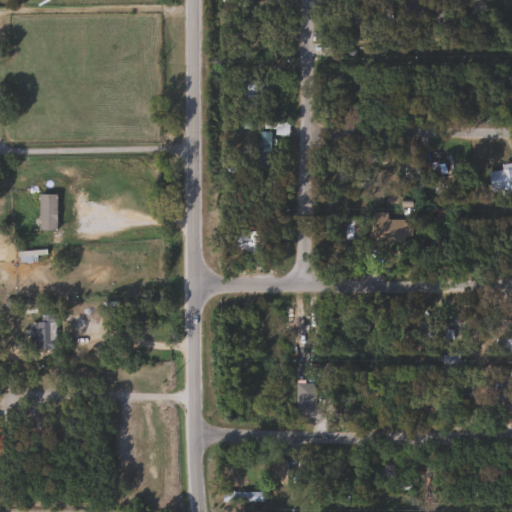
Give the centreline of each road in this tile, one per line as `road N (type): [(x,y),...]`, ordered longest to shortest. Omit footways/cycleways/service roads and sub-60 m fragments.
road 1 (residential): [(198,511),(191,439),(191,0)]
road 2 (residential): [(191,439),(511,439)]
road 3 (residential): [(193,288),(511,278)]
road 4 (residential): [(305,284),(302,0)]
road 5 (residential): [(300,126),(511,129)]
